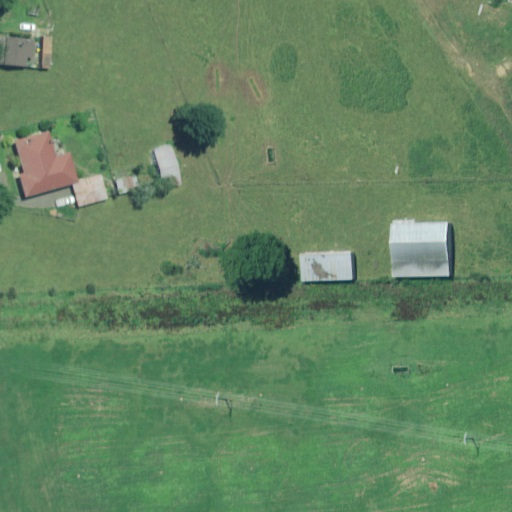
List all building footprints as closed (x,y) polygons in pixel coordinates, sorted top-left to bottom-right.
[(53,39),(0,35),(0,65),(26,67),(52,68),(53,39)] [(73,184),(79,183),(78,182),(71,153),(56,157),(49,132),(15,142),(23,173),(18,174),(25,198),(73,185),(73,184)] [(167,146),(154,150),(157,159),(169,156),(167,146)] [(79,183),(73,184),(80,207),(109,199),(102,176),(79,183)] [(138,191),(135,178),(117,181),(120,195),(138,191)] [(458,266),(457,223),(400,224),(401,267),(458,266)] [(361,276),(361,255),(309,255),(309,277),(361,276)]
